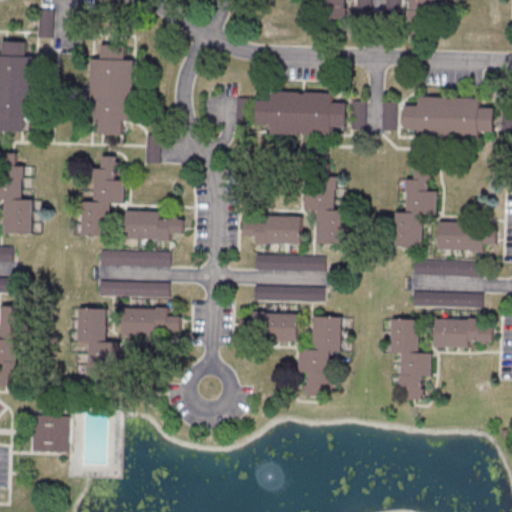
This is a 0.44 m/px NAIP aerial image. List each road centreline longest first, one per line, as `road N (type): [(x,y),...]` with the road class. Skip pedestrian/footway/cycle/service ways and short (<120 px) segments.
road 1 (residential): [(211,364),(189,383),(202,409),(219,409),(229,397),(229,380),(211,364),(218,189),(182,108),(186,74),(207,37)]
road 2 (residential): [(511,62),(278,54),(207,37),(144,0)]
